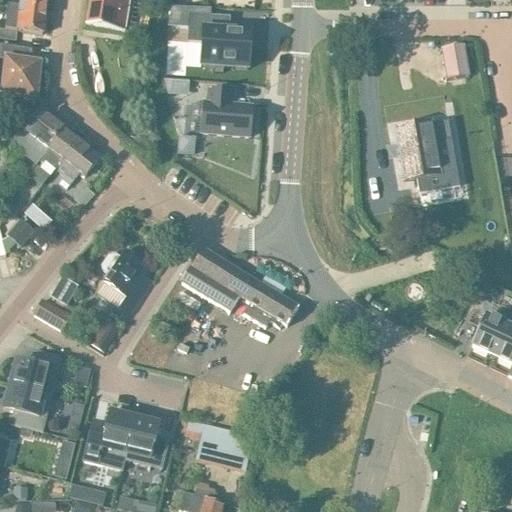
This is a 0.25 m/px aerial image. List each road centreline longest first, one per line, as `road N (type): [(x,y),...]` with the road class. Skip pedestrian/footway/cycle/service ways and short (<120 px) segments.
road 1 (residential): [(298,27),(498,26),(504,156)]
road 2 (residential): [(176,401),(109,383),(106,368),(198,227)]
road 3 (unclassified): [(298,27),(289,234)]
road 4 (residential): [(0,326),(131,177)]
road 5 (residential): [(131,177),(69,95),(71,0)]
road 6 (unclassified): [(409,349),(320,289),(289,234)]
